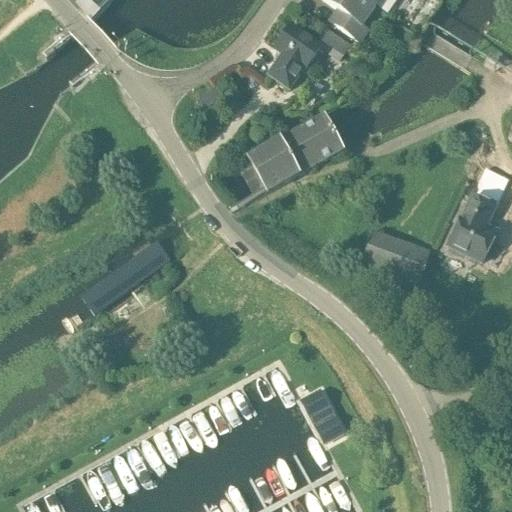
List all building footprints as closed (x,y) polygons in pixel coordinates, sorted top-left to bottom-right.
[(375,9),(361,0),(323,0),(322,2),(342,16),(334,27),(359,45),(368,33),(361,29),(375,9)] [(361,0),(375,9),(381,0),(361,0)] [(291,29),(275,52),(283,57),(269,77),(288,91),(303,71),(305,72),(320,49),(291,29)] [(198,102),(206,114),(224,101),(216,89),(198,102)] [(227,91),(221,95),(228,105),(234,101),(227,91)] [(324,117),(286,138),(305,174),(343,154),(324,117)] [(305,174),(286,138),(280,141),(248,159),(267,195),(305,174)] [(472,198),(451,241),(448,249),(482,265),(495,238),(484,232),(495,209),(472,198)] [(373,234),(367,253),(362,267),(420,287),(430,253),(373,234)] [(156,243),(80,297),(96,317),(170,264),(156,243)] [(170,332),(148,347),(157,359),(179,344),(170,332)] [(310,398),(305,401),(328,445),(344,436),(320,393),(310,398)]
